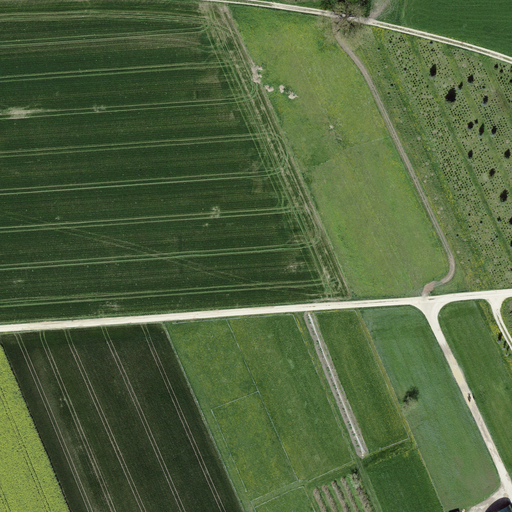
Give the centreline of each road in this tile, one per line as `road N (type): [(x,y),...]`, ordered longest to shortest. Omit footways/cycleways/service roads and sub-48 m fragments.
road 1 (track): [(0,329),(511,295)]
road 2 (track): [(511,61),(366,20),(216,0)]
road 3 (track): [(426,300),(511,494)]
